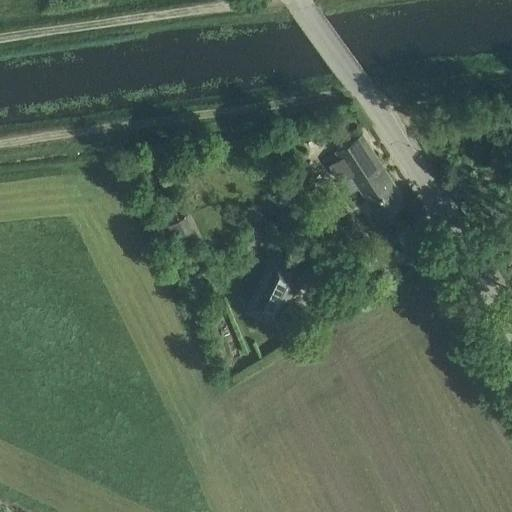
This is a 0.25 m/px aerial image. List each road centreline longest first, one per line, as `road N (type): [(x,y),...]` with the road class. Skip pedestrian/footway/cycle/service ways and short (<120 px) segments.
road 1 (unclassified): [(511,343),(366,98),(294,0)]
road 2 (track): [(0,147),(366,98)]
road 3 (track): [(0,35),(261,0)]
road 4 (track): [(511,79),(366,98)]
